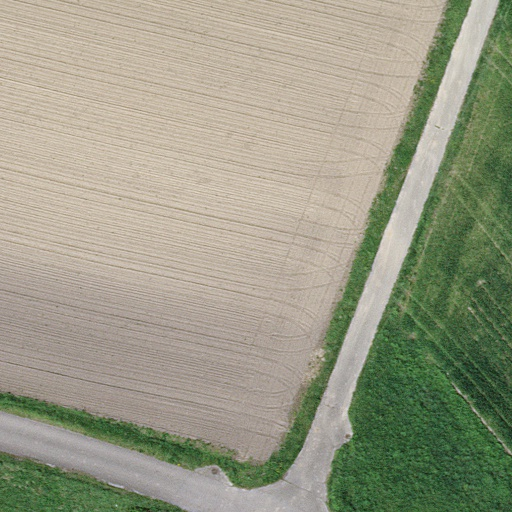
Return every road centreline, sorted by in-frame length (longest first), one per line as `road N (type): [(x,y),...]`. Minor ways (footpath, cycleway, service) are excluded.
road 1 (track): [(289,511),(480,0)]
road 2 (residential): [(244,511),(0,430)]
